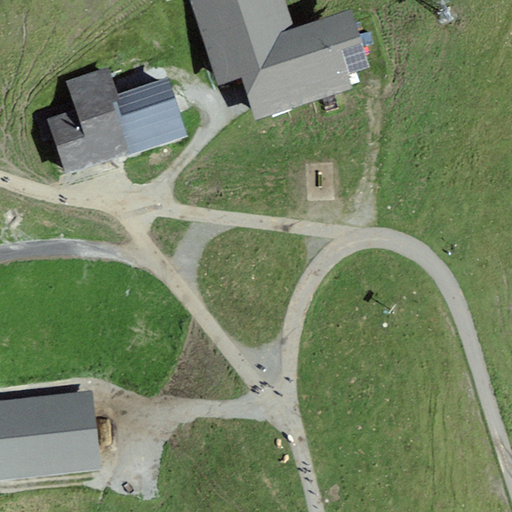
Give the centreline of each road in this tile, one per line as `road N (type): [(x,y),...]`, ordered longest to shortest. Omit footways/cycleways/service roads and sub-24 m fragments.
road 1 (unclassified): [(314,511),(289,412),(291,334),(316,267),(345,241),(365,236),(421,253),(454,291),(511,480)]
road 2 (track): [(107,415),(226,405),(289,412)]
